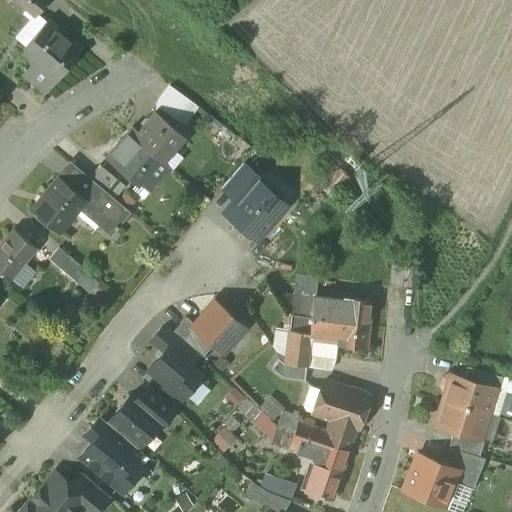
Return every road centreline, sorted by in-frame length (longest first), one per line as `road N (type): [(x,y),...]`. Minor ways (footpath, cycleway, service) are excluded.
road 1 (residential): [(0,486),(209,229)]
road 2 (residential): [(0,177),(81,97),(145,58)]
road 3 (residential): [(358,511),(382,442),(401,340)]
